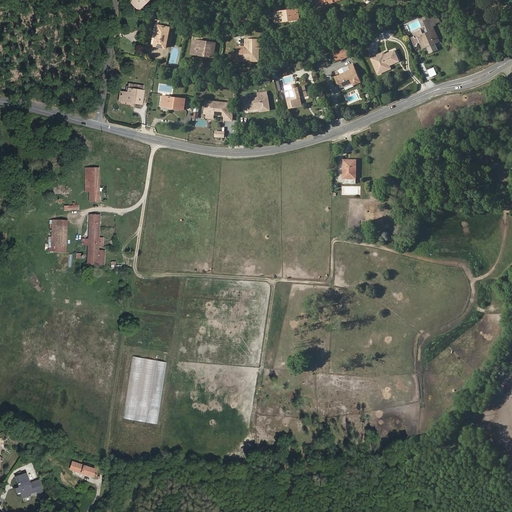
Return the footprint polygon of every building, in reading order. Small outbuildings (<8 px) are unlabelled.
[(133,0),(131,3),(138,10),(148,0),(133,0)] [(279,22),(299,19),(298,9),(278,12),(278,13),(279,22)] [(436,42),(439,40),(433,26),(436,25),(435,23),(433,17),(432,17),(424,20),(429,31),(423,34),(421,29),(413,33),(414,36),(411,38),(415,46),(418,45),(418,44),(420,43),(422,48),(427,46),(430,54),(439,50),(436,42)] [(154,46),(166,48),(169,28),(170,22),(167,22),(161,21),(159,20),(154,46)] [(204,56),(213,57),(215,46),(207,45),(208,42),(198,40),(198,42),(193,41),(191,53),(198,55),(198,52),(204,53),(204,56)] [(253,55),(259,55),(259,48),(263,48),(263,40),(249,40),(249,50),(241,50),(241,56),(237,56),(237,62),(253,62),(253,55)] [(245,46),(237,46),(237,56),(241,56),(241,50),(249,50),(249,40),(245,40),(245,46)] [(341,59),(348,57),(345,49),(338,51),(341,59)] [(385,67),(389,65),(399,61),(394,50),(385,55),(380,57),(379,54),(371,58),(378,74),(386,70),(385,67)] [(357,84),(361,82),(353,63),(348,65),(350,70),(340,75),(338,70),(333,72),(339,86),(343,84),(344,87),(353,83),(356,82),(357,84)] [(428,69),(431,76),(438,73),(435,66),(428,69)] [(300,97),(307,95),(305,85),(285,91),(290,108),(299,105),(297,98),(300,97)] [(135,103),(141,105),(143,88),(128,86),(127,89),(127,93),(125,93),(120,92),(119,98),(132,100),(132,101),(135,102),(135,103)] [(260,111),(269,110),(267,92),(258,93),(258,97),(248,99),(247,96),(241,97),(243,110),(260,108),(260,111)] [(174,108),(184,110),(185,99),(164,96),(163,106),(171,107),(174,107),(174,108)] [(214,114),(228,116),(229,103),(207,101),(205,113),(206,113),(206,118),(213,118),(214,114)] [(344,183),(355,183),(355,160),(344,160),(344,183)] [(89,202),(99,202),(99,169),(89,169),(89,192),(89,202)] [(100,216),(89,215),(89,229),(99,231),(100,216)] [(54,252),(65,252),(66,227),(58,226),(58,221),(53,221),(51,246),(54,246),(54,252)] [(83,245),(88,246),(88,248),(98,250),(99,231),(89,229),(88,240),(84,240),(83,245)] [(88,248),(87,264),(98,265),(98,251),(98,250),(88,248)] [(167,362),(132,357),(122,418),(156,423),(167,362)] [(93,474),(95,470),(89,468),(89,466),(87,465),(87,467),(72,462),(70,470),(96,478),(97,475),(93,474)] [(36,495),(41,494),(37,483),(33,484),(33,483),(29,484),(30,485),(27,486),(27,483),(28,483),(26,475),(15,478),(17,486),(19,485),(19,488),(18,489),(14,490),(16,495),(19,494),(21,500),(29,498),(29,496),(35,494),(36,495)]
